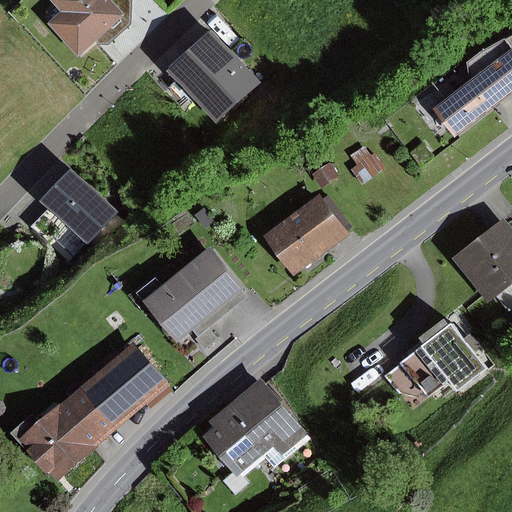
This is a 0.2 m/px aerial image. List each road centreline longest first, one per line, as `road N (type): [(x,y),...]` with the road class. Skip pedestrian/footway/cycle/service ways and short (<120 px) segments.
road 1 (tertiary): [(91,511),(171,427),(259,351),(511,154)]
road 2 (residential): [(0,205),(203,0)]
